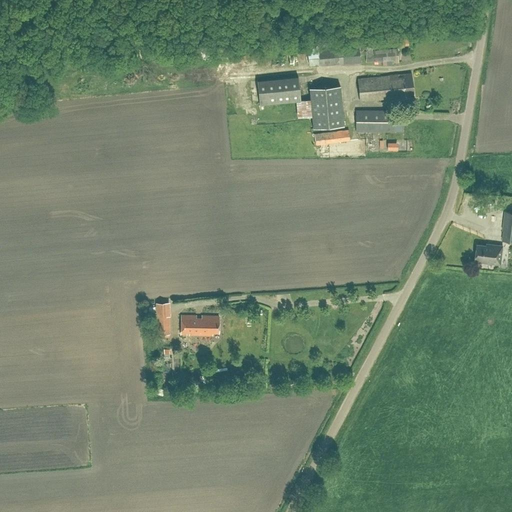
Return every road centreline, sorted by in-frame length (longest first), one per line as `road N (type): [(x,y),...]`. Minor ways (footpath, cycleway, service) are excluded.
road 1 (unclassified): [(289,511),(438,228),(459,161),(484,0)]
road 2 (track): [(255,0),(0,7)]
